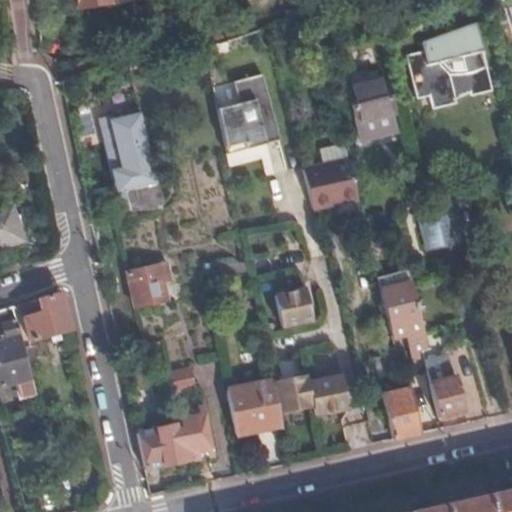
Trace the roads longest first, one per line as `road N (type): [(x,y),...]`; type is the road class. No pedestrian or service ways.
road 1 (residential): [(468,0),(387,25),(282,15),(34,82),(76,267)]
road 2 (residential): [(511,430),(162,511)]
road 3 (unknown): [(384,458),(283,179)]
road 4 (residential): [(76,267),(129,511)]
road 5 (unknown): [(497,433),(442,263)]
